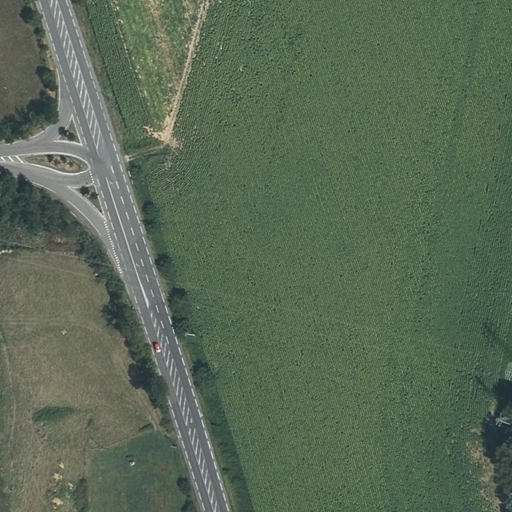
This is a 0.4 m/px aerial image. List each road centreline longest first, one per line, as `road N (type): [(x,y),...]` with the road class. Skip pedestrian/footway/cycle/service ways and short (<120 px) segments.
road 1 (primary): [(135,242),(222,511)]
road 2 (unclassified): [(0,164),(68,188),(135,242)]
road 3 (unclassified): [(72,62),(65,119),(45,141),(0,156)]
